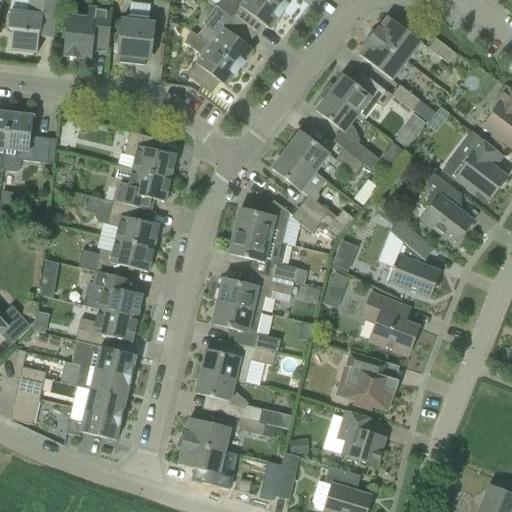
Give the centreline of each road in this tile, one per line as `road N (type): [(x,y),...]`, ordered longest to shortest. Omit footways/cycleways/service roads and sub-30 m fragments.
road 1 (residential): [(142,490),(207,203),(238,160)]
road 2 (unclassified): [(410,511),(511,267)]
road 3 (residential): [(238,160),(161,101),(0,82)]
road 4 (residential): [(238,160),(362,3),(377,0)]
road 5 (residential): [(142,490),(47,461),(0,433)]
